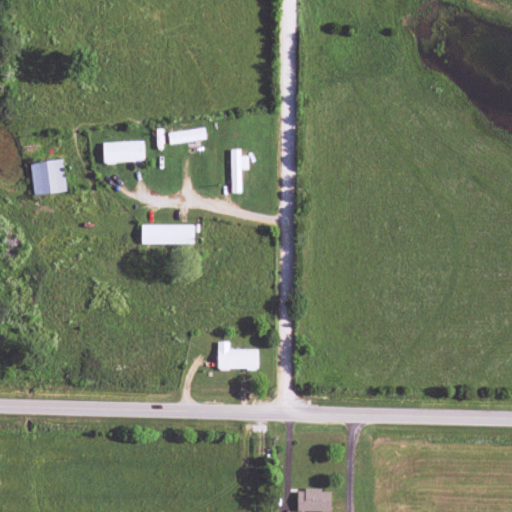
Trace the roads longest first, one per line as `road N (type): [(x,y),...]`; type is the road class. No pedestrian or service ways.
road 1 (secondary): [(511,415),(0,402)]
road 2 (residential): [(292,410),(291,0)]
